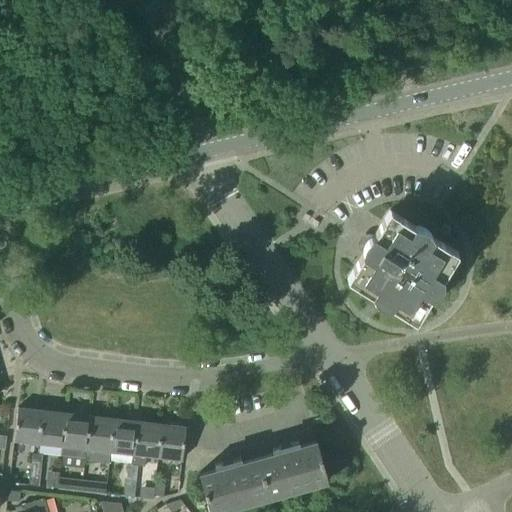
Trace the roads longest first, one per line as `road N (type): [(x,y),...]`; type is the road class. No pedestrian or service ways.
road 1 (residential): [(325,351),(162,382),(56,367),(22,341),(0,237)]
road 2 (tertiary): [(205,152),(511,80)]
road 3 (residential): [(325,351),(217,188),(205,152)]
road 4 (tertiary): [(0,201),(205,152)]
road 5 (residential): [(430,511),(325,351)]
road 6 (residential): [(511,328),(325,351)]
